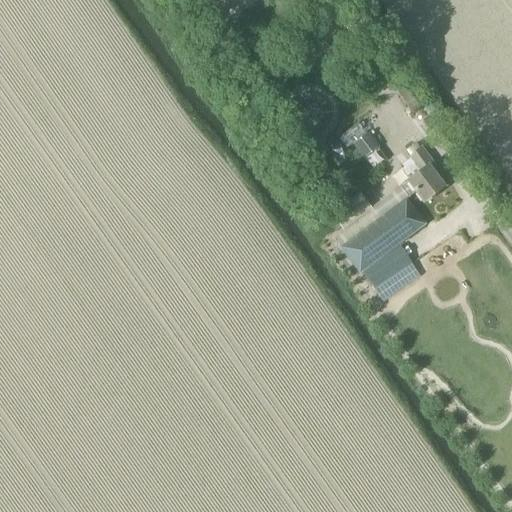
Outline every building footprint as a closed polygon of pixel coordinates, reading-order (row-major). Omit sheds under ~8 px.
[(215,37),(225,51),(232,46),(222,32),(215,37)] [(427,103),(404,69),(388,80),(411,114),(427,103)] [(380,148),(369,133),(353,145),(364,159),(380,148)] [(330,151),(336,153),(340,149),(339,143),(333,141),(329,145),(330,151)] [(439,172),(421,148),(409,158),(410,159),(399,167),(410,181),(408,182),(423,202),(443,187),(435,176),(439,172)] [(426,225),(406,198),(339,248),(359,275),(426,225)] [(332,238),(347,222),(327,203),(312,219),(332,238)] [(372,288),(383,303),(389,299),(420,277),(409,261),(378,284),(372,288)]
